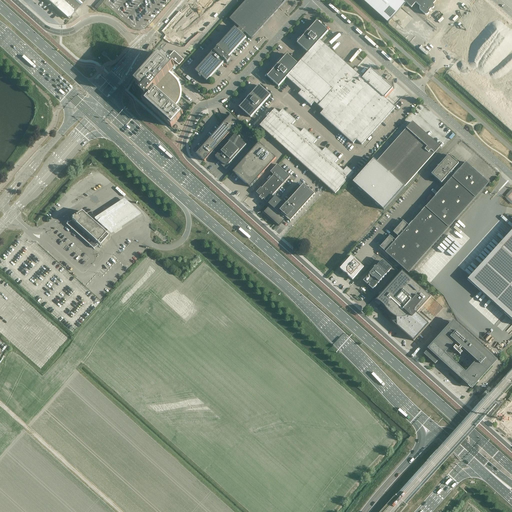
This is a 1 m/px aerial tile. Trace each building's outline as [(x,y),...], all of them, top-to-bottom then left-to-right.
[(47,0),(69,19),(85,0),(47,0)] [(252,39),(286,0),(246,0),(229,19),(239,28),(238,30),(235,28),(231,31),(228,35),(225,39),(222,42),(218,46),(215,49),(212,53),(209,57),(205,60),(202,64),(199,67),(195,71),(199,75),(198,76),(201,77),(207,81),(210,78),(213,74),(217,70),(220,67),(223,63),(225,61),(227,63),(229,62),(231,60),(228,58),(230,56),(233,52),(236,49),(240,45),(243,42),(246,38),(243,35),(245,33),(252,39)] [(401,0),(362,0),(381,17),(388,23),(392,19),(402,8),(406,4),(401,0)] [(402,0),(412,8),(414,5),(416,3),(420,7),(419,8),(420,10),(425,15),(427,15),(429,13),(429,12),(431,9),(433,9),(434,7),(434,5),(433,4),(437,0),(402,0)] [(511,27),(481,0),(478,0),(442,40),(450,47),(455,52),(511,103),(511,27)] [(287,55),(275,67),(267,77),(278,87),(287,78),(301,91),(298,95),(311,106),(314,102),(324,111),(320,115),(353,144),(356,140),(362,145),(372,134),(395,108),(384,98),(392,89),(370,69),(362,79),(320,41),(328,32),(317,21),(297,44),(308,54),(298,65),(287,55)] [(179,65),(184,60),(174,51),(170,56),(179,65)] [(144,91),(142,94),(146,98),(142,101),(172,127),(183,114),(175,106),(177,103),(178,101),(180,98),(180,96),(180,95),(181,93),(181,91),(180,89),(180,87),(179,86),(180,86),(180,85),(175,85),(175,84),(176,84),(176,83),(176,82),(176,81),(175,81),(175,80),(174,80),(173,79),(174,79),(173,77),(172,77),(172,76),(171,75),(170,74),(170,73),(169,73),(173,69),(173,68),(172,68),(174,66),(174,67),(175,66),(162,54),(161,55),(135,84),(144,91)] [(259,86),(256,89),(252,93),(249,97),(246,100),(243,104),(239,108),(251,118),(254,114),(257,111),(261,107),(264,103),(267,100),(270,96),(259,86)] [(260,126),(264,130),(335,194),(354,174),(347,168),(344,171),(335,164),(338,160),(325,148),(322,152),(313,144),(317,141),(304,129),(300,133),(292,125),(295,121),(283,110),(279,114),(275,109),(260,126)] [(221,143),(239,123),(231,115),(201,149),(202,150),(199,153),(201,155),(200,157),(205,161),(219,145),(223,148),(225,146),(221,143)] [(404,187),(439,149),(411,123),(376,162),(374,159),(353,183),(384,210),(405,187),(404,187)] [(215,157),(224,165),(225,165),(226,166),(227,166),(228,165),(229,164),(246,145),(235,135),(225,146),(223,148),(215,157)] [(276,158),(259,143),(233,172),(250,187),(276,158)] [(441,184),(442,183),(445,186),(443,188),(412,222),(435,243),(484,188),(489,183),(466,163),(454,176),(451,173),(459,164),(449,155),(431,175),(441,184)] [(271,172),(274,175),(258,193),(261,196),(259,198),(262,201),(264,198),(267,202),(283,184),(290,177),(277,165),(271,172)] [(304,185),(300,188),(285,205),(276,196),(269,205),(270,206),(264,213),(279,226),(286,219),(290,222),(315,195),(304,185)] [(126,199),(93,220),(111,236),(144,215),(126,199)] [(339,248),(341,246),(329,235),(330,233),(328,231),(326,232),(317,224),(322,219),(327,224),(331,220),(332,221),(335,219),(333,217),(337,213),(322,199),(290,234),(300,243),(307,235),(328,254),(326,257),(331,262),(341,251),(339,248)] [(71,220),(72,220),(73,221),(68,226),(93,248),(98,243),(100,245),(108,235),(103,230),(102,231),(99,225),(98,226),(96,223),(95,223),(81,211),(71,218),(71,219),(71,220)] [(435,243),(412,222),(409,226),(403,221),(393,233),(399,238),(422,258),(435,243)] [(446,259),(449,261),(469,237),(456,227),(434,254),(436,255),(438,253),(446,259)] [(511,230),(468,280),(511,319),(511,230)] [(399,238),(396,241),(390,236),(380,247),(386,253),(385,253),(408,273),(422,258),(399,238)] [(353,280),(364,268),(351,256),(340,269),(345,273),(344,274),(347,277),(348,276),(353,280)] [(374,289),(391,270),(381,261),(364,280),(374,289)] [(417,313),(431,297),(402,272),(377,300),(376,300),(378,301),(381,304),(377,308),(414,341),(429,324),(417,313)] [(454,331),(449,326),(436,341),(435,341),(434,341),(434,342),(434,343),(424,354),(435,364),(440,359),(453,361),(452,366),(453,366),(455,358),(458,353),(460,355),(463,353),(460,351),(461,349),(475,362),(461,378),(472,388),(477,382),(478,382),(479,381),(479,380),(497,361),(458,326),(454,331)] [(511,436),(511,402),(495,422),(511,436)]
